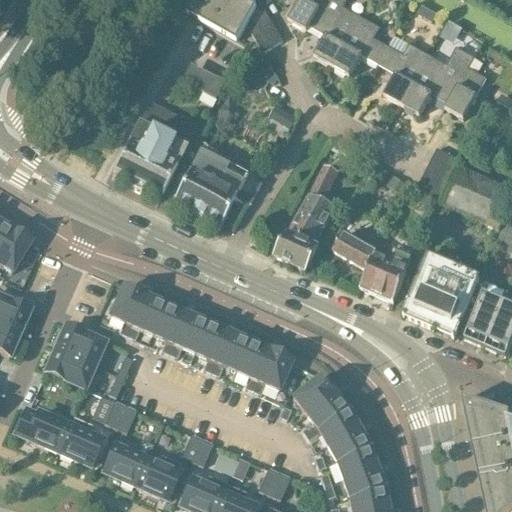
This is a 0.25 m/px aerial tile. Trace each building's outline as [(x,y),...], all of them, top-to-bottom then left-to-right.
[(195,0),(186,17),(198,23),(198,24),(244,50),(246,48),(237,43),(256,10),(254,9),(257,4),(250,0),(195,0)] [(305,34),(308,29),(317,11),(328,17),(335,21),(342,10),(347,0),(300,0),(287,24),(305,34)] [(432,26),(437,18),(421,9),(416,18),(432,26)] [(313,60),(331,70),(359,20),(342,10),(335,21),(328,17),(317,11),(308,29),(324,38),(313,60)] [(250,35),(262,55),(282,44),(264,13),(250,34),(250,35)] [(359,20),(331,70),(348,80),(360,59),(377,68),(388,50),(374,42),(380,31),(359,20)] [(475,60),(482,47),(473,42),(466,55),(475,60)] [(382,99),(400,109),(429,59),(408,47),(402,58),(388,50),(377,68),(394,78),(382,99)] [(447,108),(447,107),(444,113),(462,123),(485,82),(468,72),(474,61),(455,51),(446,68),(446,69),(440,81),(457,91),(447,108)] [(429,59),(400,109),(418,119),(430,98),(447,107),(447,108),(457,91),(440,81),(446,69),(446,68),(429,59)] [(246,73),(240,79),(241,87),(247,92),(255,93),(261,86),(261,79),(267,72),(260,66),(254,73),(246,73)] [(511,120),(511,102),(501,97),(493,112),(511,123),(511,120)] [(231,127),(236,122),(236,113),(232,108),(232,99),(223,99),(223,108),(217,112),(217,121),(213,124),(218,130),(222,126),(231,127)] [(137,126),(112,176),(159,200),(174,172),(195,132),(182,125),(183,123),(183,121),(182,119),(180,118),(177,115),(174,113),(170,112),(167,110),(164,110),(162,111),(161,111),(160,113),(147,107),(137,126)] [(295,121),(288,117),(281,128),(289,132),(295,121)] [(431,162),(452,173),(457,163),(436,152),(431,162)] [(198,155),(171,206),(218,230),(233,203),(247,211),(259,189),(243,181),(241,185),(224,177),(227,170),(198,155)] [(425,172),(447,183),(452,173),(431,162),(425,172)] [(308,200),(286,237),(313,251),(316,246),(319,248),(320,247),(316,245),(335,212),(322,205),(338,177),(325,169),(308,200)] [(511,194),(455,170),(439,207),(498,233),(511,200),(511,194)] [(420,183),(442,193),(447,183),(425,172),(420,183)] [(384,188),(401,199),(407,188),(390,178),(384,188)] [(435,206),(435,205),(442,193),(420,183),(415,193),(409,189),(408,189),(435,206)] [(356,208),(355,204),(351,202),(348,202),(346,206),(346,210),(350,212),(354,211),(356,208)] [(0,255),(12,235),(0,227),(0,255)] [(511,230),(503,227),(498,238),(511,244),(511,230)] [(12,235),(0,255),(0,270),(11,277),(30,246),(12,235)] [(318,251),(319,248),(316,246),(313,251),(286,237),(273,260),(304,275),(318,251)] [(366,274),(366,275),(373,265),(377,256),(343,237),(332,255),(366,274)] [(493,250),(511,257),(511,244),(498,238),(493,250)] [(366,275),(359,293),(393,307),(411,264),(391,255),(386,267),(375,262),(378,257),(377,256),(373,265),(366,275)] [(427,260),(404,312),(401,319),(452,342),(478,282),(427,260)] [(125,341),(143,300),(122,291),(108,322),(122,328),(117,338),(125,341)] [(463,343),(485,352),(504,308),(482,298),(463,343)] [(150,340),(164,309),(143,300),(125,341),(133,345),(138,335),(150,340)] [(0,303),(0,330),(17,338),(28,315),(9,307),(9,308),(0,303)] [(511,311),(504,308),(485,352),(504,361),(511,342),(511,311)] [(184,320),(185,318),(164,309),(150,340),(163,346),(159,356),(167,359),(184,320)] [(184,320),(167,359),(175,363),(179,353),(192,359),(205,329),(206,327),(185,318),(184,320)] [(205,329),(192,359),(205,364),(204,367),(201,374),(207,377),(209,378),(212,371),(215,365),(226,339),(227,337),(207,328),(206,327),(205,329)] [(0,358),(7,361),(17,338),(0,330),(0,358)] [(64,331),(54,355),(92,371),(102,348),(82,340),(82,339),(64,331)] [(212,371),(209,378),(217,381),(219,375),(221,371),(234,377),(236,374),(247,349),(248,346),(227,337),(226,339),(215,365),(212,371)] [(252,393),(269,355),(248,346),(247,349),(234,377),(247,382),(242,392),(251,396),(252,393)] [(83,394),(92,371),(54,355),(44,378),(62,386),(62,385),(83,394)] [(252,393),(251,396),(258,399),(259,399),(259,397),(263,389),(277,396),(278,393),(289,368),(290,364),(269,355),(268,358),(257,383),(252,393)] [(124,361),(116,380),(123,383),(131,365),(124,361)] [(287,377),(282,388),(291,392),(295,381),(287,377)] [(107,399),(114,402),(123,383),(116,380),(107,399)] [(317,381),(294,400),(291,403),(304,419),(316,410),(333,397),(322,384),(319,380),(317,381)] [(300,435),(300,436),(304,442),(305,442),(321,431),(337,420),(346,414),(333,397),(316,410),(304,419),(308,424),(311,428),(300,435)] [(112,407),(102,429),(113,434),(123,412),(112,407)] [(290,414),(282,411),(278,422),(285,425),(290,414)] [(123,412),(113,434),(124,439),(134,416),(123,412)] [(25,413),(14,440),(55,458),(67,431),(66,431),(68,427),(53,420),(51,424),(25,413)] [(511,511),(511,427),(509,427),(468,413),(489,511),(511,511)] [(305,442),(304,442),(309,449),(309,448),(320,441),(325,451),(341,442),(357,433),(352,425),(346,414),(337,420),(321,431),(305,442)] [(67,431),(55,458),(88,472),(100,446),(88,440),(92,431),(72,423),(68,432),(67,431)] [(341,442),(325,451),(334,468),(363,454),(367,452),(357,433),(341,442)] [(179,462),(190,467),(200,445),(189,440),(179,462)] [(200,445),(190,467),(201,472),(211,450),(200,445)] [(102,478),(134,492),(145,465),(132,460),(134,455),(118,449),(116,453),(114,452),(102,478)] [(363,454),(334,468),(341,485),(375,473),(369,458),(367,452),(363,454)] [(145,465),(134,492),(165,506),(177,479),(176,479),(180,470),(160,461),(156,470),(145,465)] [(320,461),(313,464),(316,475),(324,472),(320,461)] [(375,473),(341,485),(347,503),(349,503),(382,493),(375,473)] [(266,474),(256,496),(267,501),(277,479),(266,474)] [(277,479),(267,501),(278,506),(288,484),(277,479)] [(322,492),(330,490),(326,479),(319,481),(322,492)] [(179,511),(216,511),(226,490),(207,481),(203,490),(191,485),(179,511)] [(226,490),(216,511),(252,511),(242,507),(246,498),(226,490)] [(330,490),(322,492),(326,503),(333,501),(330,490)] [(349,503),(347,503),(349,511),(385,511),(382,493),(349,503)]
